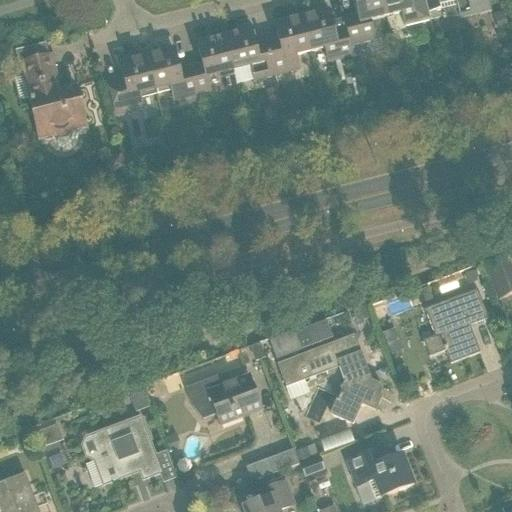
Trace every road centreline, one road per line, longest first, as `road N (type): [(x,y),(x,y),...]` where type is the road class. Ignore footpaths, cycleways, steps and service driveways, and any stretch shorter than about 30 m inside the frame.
road 1 (secondary): [(0,299),(511,167)]
road 2 (secondary): [(511,149),(0,279)]
road 3 (residential): [(129,37),(261,0)]
